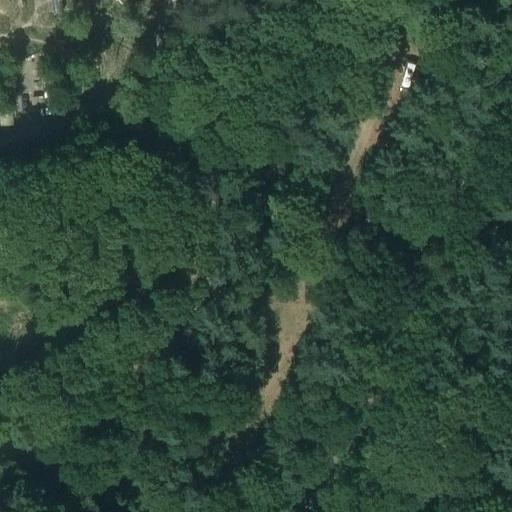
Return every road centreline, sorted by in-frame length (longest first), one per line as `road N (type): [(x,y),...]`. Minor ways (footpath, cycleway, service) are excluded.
road 1 (unclassified): [(306,511),(511,48)]
road 2 (unclassified): [(116,511),(0,445)]
